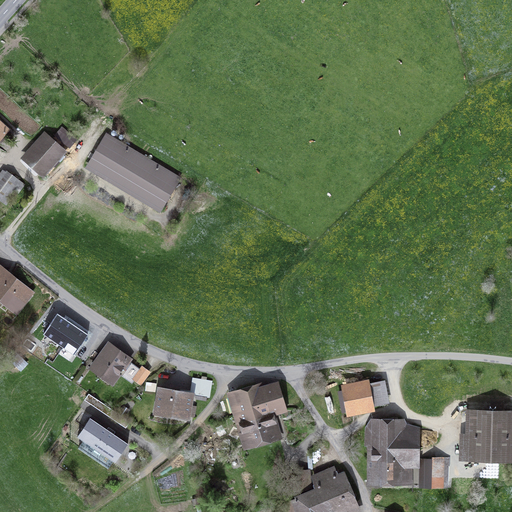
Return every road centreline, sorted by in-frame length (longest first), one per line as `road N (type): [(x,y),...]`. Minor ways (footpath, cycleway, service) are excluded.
road 1 (unclassified): [(290,372),(231,374),(156,355),(97,324),(0,249)]
road 2 (unclassified): [(511,361),(399,354),(290,372)]
road 3 (unclassified): [(290,372),(355,477),(367,511)]
